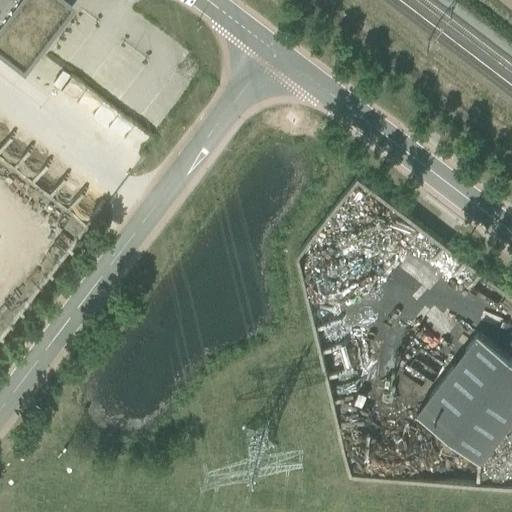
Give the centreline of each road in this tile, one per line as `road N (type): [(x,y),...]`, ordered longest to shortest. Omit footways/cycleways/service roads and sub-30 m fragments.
road 1 (unclassified): [(0,410),(282,45)]
road 2 (tertiary): [(511,225),(282,45)]
